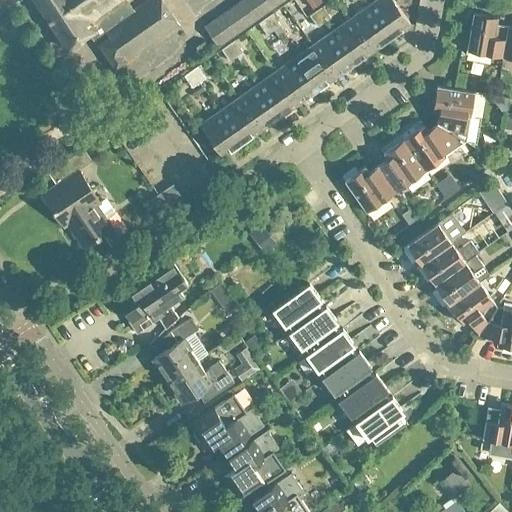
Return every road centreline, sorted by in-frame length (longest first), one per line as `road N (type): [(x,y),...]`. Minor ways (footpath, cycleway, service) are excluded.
road 1 (residential): [(298,144),(399,299),(400,321),(436,365),(511,379)]
road 2 (unknown): [(189,0),(200,30),(188,49),(73,139),(0,183)]
road 3 (residential): [(298,144),(426,55),(436,0)]
road 4 (tertiary): [(115,511),(0,348)]
